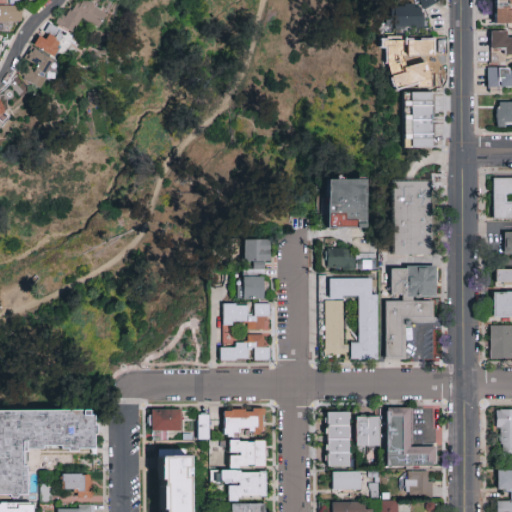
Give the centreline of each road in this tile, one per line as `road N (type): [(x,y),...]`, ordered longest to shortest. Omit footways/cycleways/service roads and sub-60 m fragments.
road 1 (tertiary): [(464,511),(460,0)]
road 2 (residential): [(295,511),(294,241)]
road 3 (residential): [(294,383),(511,382)]
road 4 (residential): [(294,383),(128,389)]
road 5 (residential): [(124,511),(128,389)]
